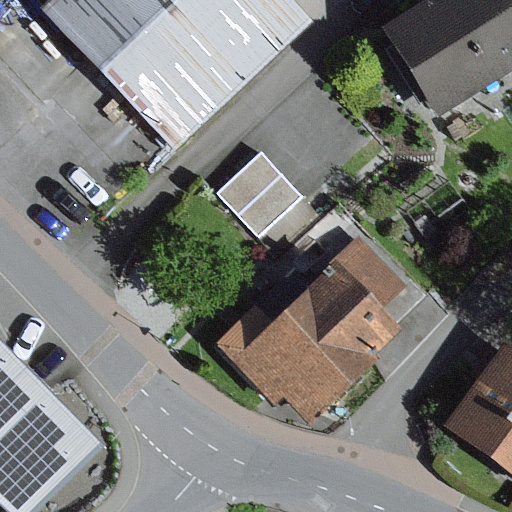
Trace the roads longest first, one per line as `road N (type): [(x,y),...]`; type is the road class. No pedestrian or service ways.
road 1 (residential): [(0,245),(148,397),(214,450)]
road 2 (tertiary): [(214,450),(387,511)]
